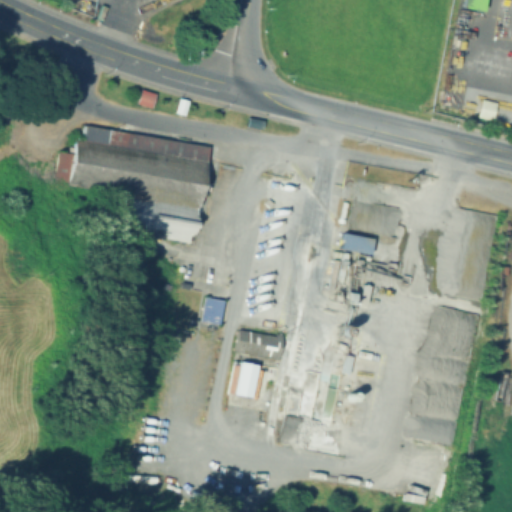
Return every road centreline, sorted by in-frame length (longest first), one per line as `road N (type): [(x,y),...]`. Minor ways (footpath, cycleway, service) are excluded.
road 1 (secondary): [(511,158),(230,89)]
road 2 (residential): [(230,89),(103,52),(0,5)]
